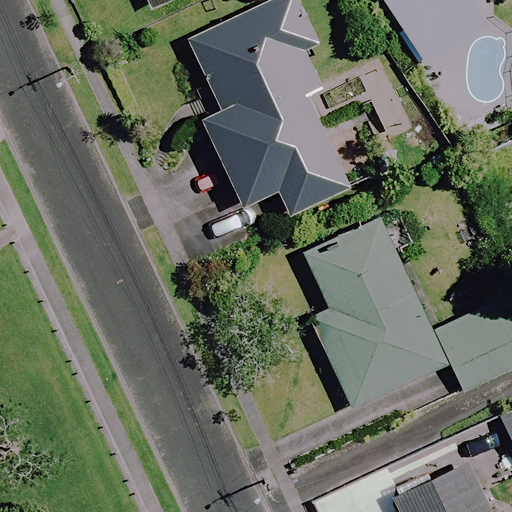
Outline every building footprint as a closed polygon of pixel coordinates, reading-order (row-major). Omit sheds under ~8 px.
[(162,7),(177,0),(140,0),(147,14),(162,7)] [(310,43),(290,0),(271,0),(183,41),(216,112),(197,120),(238,208),(273,192),(284,216),(344,189),(316,129),(363,107),(351,80),(315,97),(294,50),(310,43)] [(377,0),(421,66),(481,27),(463,0),(377,0)] [(511,259),(511,141),(450,172),(497,267),(511,259)] [(511,296),(427,334),(376,218),(299,252),(324,309),(306,317),(346,408),(446,364),(458,392),(511,368),(511,296)] [(511,406),(494,414),(511,454),(511,406)] [(484,511),(462,466),(387,503),(391,511),(484,511)]
